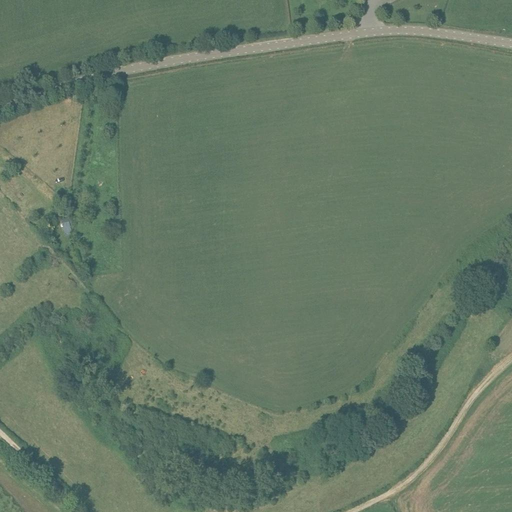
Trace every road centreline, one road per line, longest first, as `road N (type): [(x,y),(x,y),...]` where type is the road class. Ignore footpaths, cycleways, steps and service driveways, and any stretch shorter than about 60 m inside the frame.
road 1 (unclassified): [(0,110),(125,69),(290,42),(412,30),(511,43)]
road 2 (track): [(350,511),(416,470),(470,394),(511,356)]
